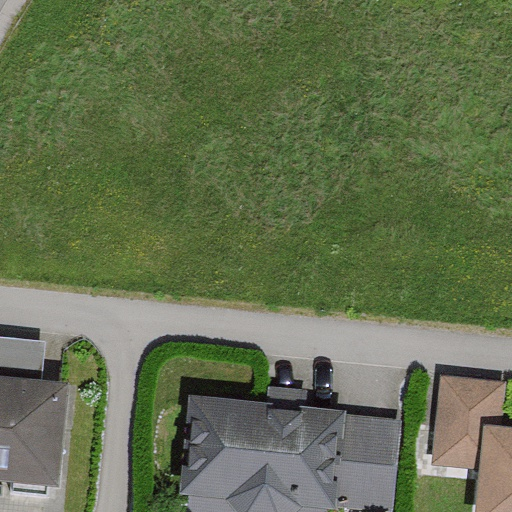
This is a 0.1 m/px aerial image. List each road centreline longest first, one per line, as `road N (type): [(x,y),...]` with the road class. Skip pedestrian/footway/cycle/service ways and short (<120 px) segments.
road 1 (residential): [(131,316),(511,355)]
road 2 (residential): [(131,316),(113,511)]
road 3 (residential): [(0,300),(131,316)]
